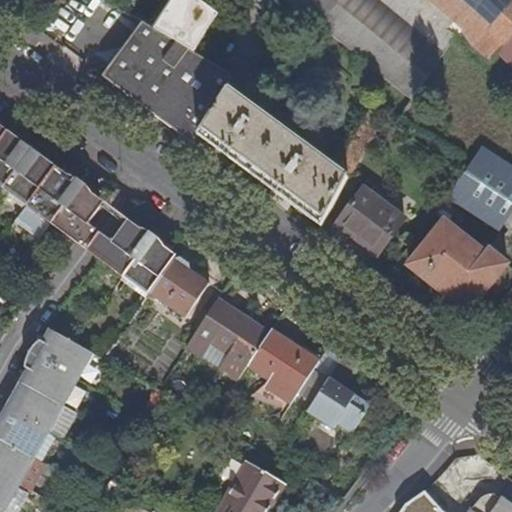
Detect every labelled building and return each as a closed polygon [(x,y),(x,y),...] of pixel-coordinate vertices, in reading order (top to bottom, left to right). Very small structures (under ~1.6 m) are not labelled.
[(148,25),(195,53),(207,34),(220,16),(198,0),(174,0),(166,11),(161,8),(148,25)] [(331,0),(288,0),(413,102),(428,79),(331,0)] [(331,0),(428,79),(445,53),(380,0),(331,0)] [(380,0),(445,53),(457,36),(448,30),(453,24),(423,0),(380,0)] [(497,56),(511,38),(511,0),(426,0),(453,24),(448,30),(457,36),(490,64),(497,56)] [(143,22),(103,76),(143,106),(194,144),(199,136),(230,91),(238,79),(195,53),(148,25),(143,22)] [(511,38),(497,56),(511,69),(511,38)] [(335,169),(230,91),(199,136),(322,229),(348,179),(335,169)] [(368,110),(335,169),(349,178),(383,119),(368,110)] [(16,146),(4,137),(0,142),(0,187),(3,189),(32,150),(20,141),(16,146)] [(511,165),(484,147),(466,174),(511,204),(511,165)] [(3,189),(27,207),(52,173),(40,164),(44,159),(32,150),(3,189)] [(64,182),(52,173),(27,207),(51,225),(80,186),(68,177),(64,182)] [(501,233),(511,216),(511,204),(466,174),(450,199),(501,233)] [(51,225),(74,242),(100,208),(88,199),(92,195),(80,186),(51,225)] [(405,219),(365,189),(339,225),(378,255),(405,219)] [(468,315),(503,268),(483,251),(481,253),(441,223),(407,268),(468,315)] [(137,236),(125,226),(99,259),(124,278),(152,239),(140,231),(137,236)] [(164,248),(152,239),(124,278),(147,296),(172,262),(160,253),(164,248)] [(484,249),(483,251),(503,268),(505,265),(484,249)] [(209,284),(175,260),(151,295),(185,319),(209,284)] [(271,333),(219,300),(189,349),(239,381),(249,367),(271,333)] [(321,361),(272,330),(271,333),(249,367),(270,381),(266,388),(292,405),(299,394),(321,361)] [(41,343),(34,356),(76,380),(91,353),(54,332),(46,346),(41,343)] [(321,361),(299,394),(314,403),(330,379),(343,360),(328,350),(321,361)] [(62,406),(76,380),(34,356),(27,370),(31,373),(25,385),(62,406)] [(372,407),(330,379),(314,403),(310,410),(338,428),(341,423),(355,432),(372,407)] [(12,395),(5,409),(47,432),(62,406),(25,385),(17,399),(12,395)] [(0,422),(3,424),(0,428),(0,440),(32,459),(46,434),(47,432),(5,409),(0,417),(0,422)] [(46,434),(32,459),(41,463),(55,438),(46,434)] [(0,474),(18,484),(32,460),(32,459),(0,440),(0,474)] [(32,460),(18,484),(31,492),(45,467),(32,460)] [(274,511),(290,486),(247,461),(216,511),(274,511)] [(16,489),(18,484),(0,474),(0,508),(3,511),(16,489)] [(16,489),(3,511),(6,511),(18,511),(28,495),(16,489)] [(487,511),(511,511),(511,500),(506,497),(500,494),(495,493),(490,494),(481,498),(476,505),(487,511)]
